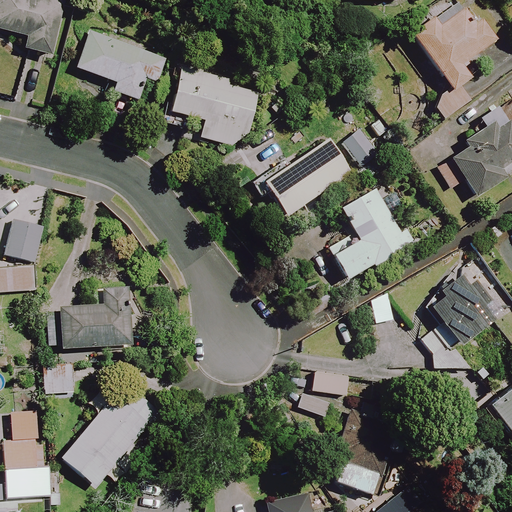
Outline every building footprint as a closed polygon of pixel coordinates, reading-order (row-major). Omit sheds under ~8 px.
[(62,6),(39,0),(0,0),(0,33),(24,40),(20,53),(48,60),(62,6)] [(441,123),(474,100),(463,85),(468,82),(459,68),(495,43),(480,22),(471,28),(455,5),(408,38),(439,81),(420,94),(441,123)] [(163,61),(87,34),(73,71),(114,86),(111,95),(137,105),(145,82),(154,85),(163,61)] [(266,92),(179,69),(166,114),(202,124),(198,141),(235,151),(237,144),(251,148),(266,92)] [(511,162),(511,135),(493,109),(475,122),(481,129),(440,159),(472,202),(503,179),(498,173),(511,162)] [(350,178),(328,143),(251,190),(258,201),(266,196),(281,220),(350,178)] [(406,251),(373,191),(338,211),(351,235),(324,250),(344,285),(406,251)] [(38,231),(8,226),(2,259),(32,264),(38,231)] [(454,264),(411,302),(456,353),(499,315),(454,264)] [(0,295),(33,294),(31,271),(0,273),(0,295)] [(128,348),(125,290),(98,292),(99,309),(53,312),(56,352),(128,348)] [(297,354),(294,371),(311,374),(309,383),(293,380),(286,411),(324,419),(323,428),(340,431),(328,487),(370,496),(388,411),(366,407),(371,386),(364,385),(367,369),(297,354)] [(510,447),(511,445),(511,375),(505,381),(491,364),(471,381),(463,388),(510,447)] [(72,396),(70,367),(40,368),(42,397),(72,396)] [(136,401),(120,387),(57,460),(91,490),(158,414),(139,397),(136,401)] [(38,469),(36,415),(5,416),(5,444),(2,445),(3,501),(47,500),(46,469),(38,469)] [(318,511),(314,493),(260,505),(261,511),(318,511)]
